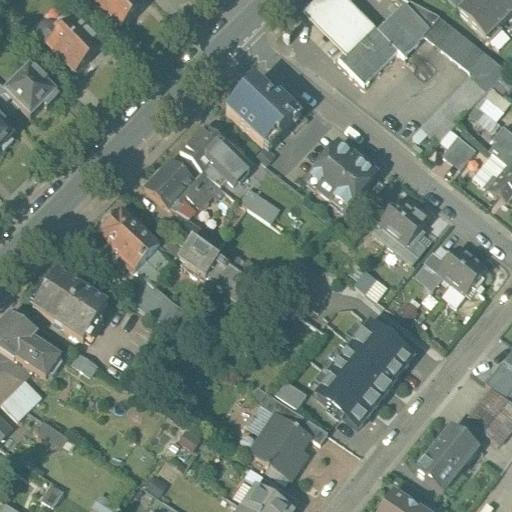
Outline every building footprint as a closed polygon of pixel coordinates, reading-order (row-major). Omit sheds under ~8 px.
[(88,5),(83,0),(70,0),(69,2),(83,17),(92,9),(88,5)] [(92,0),(88,5),(92,9),(110,26),(110,30),(111,32),(114,34),(116,35),(120,35),(122,33),(124,31),(125,28),(143,9),(133,0),(92,0)] [(337,0),(322,0),(303,20),(341,59),(369,32),(337,0)] [(472,0),(444,0),(458,14),(472,0)] [(511,0),(472,0),(458,14),(457,15),(485,44),(511,17),(511,0)] [(438,22),(409,6),(405,10),(404,9),(390,22),(417,49),(424,41),(423,40),(438,22)] [(101,52),(66,16),(54,28),(61,35),(47,48),(76,78),(77,77),(82,81),(94,69),(89,64),(101,52)] [(417,49),(390,22),(376,36),(396,57),(402,63),(417,49)] [(484,59),(438,22),(423,40),(424,41),(468,77),(469,77),(484,59)] [(371,31),(337,65),(362,90),(396,57),(376,36),(371,31)] [(506,76),(484,59),(469,77),(468,77),(469,81),(469,82),(486,97),(506,76)] [(74,80),(58,64),(49,73),(64,89),(74,80)] [(33,75),(29,71),(5,94),(4,96),(5,97),(30,122),(43,110),(46,114),(58,102),(54,99),(55,98),(45,88),(47,86),(35,74),(33,75)] [(469,82),(412,142),(428,157),(486,97),(469,82)] [(273,102),(255,84),(225,115),(263,152),(275,139),(277,142),(291,127),(289,125),(296,117),(277,98),(273,102)] [(510,107),(494,94),(488,102),(503,114),(510,107)] [(502,117),(487,104),(480,112),(496,125),(502,117)] [(4,127),(0,123),(0,151),(1,151),(3,153),(12,145),(9,142),(12,140),(2,129),(4,127)] [(227,152),(204,130),(181,156),(203,177),(211,169),(226,183),(239,168),(224,154),(227,152)] [(511,139),(503,132),(492,145),(496,148),(489,156),(492,159),(511,175),(511,139)] [(476,156),(457,141),(442,159),(461,174),(476,156)] [(375,180),(336,149),(306,187),(345,218),(375,180)] [(511,175),(492,159),(473,183),(484,192),(496,202),(501,196),(511,204),(511,201),(511,175)] [(171,165),(144,192),(161,208),(178,219),(186,224),(188,225),(195,217),(180,202),(184,199),(199,214),(219,192),(201,178),(194,186),(171,165)] [(281,184),(265,171),(259,180),(275,192),(281,184)] [(268,209),(248,196),(240,209),(260,222),(268,209)] [(388,210),(380,220),(383,223),(370,238),(385,250),(412,216),(397,205),(391,212),(388,210)] [(132,223),(125,216),(117,216),(111,223),(111,226),(97,240),(97,239),(95,241),(97,243),(97,242),(134,278),(134,277),(159,251),(132,226),(132,223)] [(412,216),(385,250),(411,271),(424,253),(416,247),(423,238),(419,235),(425,228),(412,216)] [(221,248),(188,225),(186,224),(178,219),(171,230),(191,244),(213,260),(221,248)] [(357,222),(347,235),(339,229),(333,235),(351,250),(367,231),(357,222)] [(239,244),(229,237),(221,248),(213,260),(218,263),(223,266),(239,244)] [(184,254),(177,263),(205,282),(207,279),(218,263),(213,260),(191,244),(184,254)] [(339,317),(239,244),(223,266),(250,286),(297,319),(296,320),(323,340),(339,317)] [(184,254),(171,245),(164,245),(159,251),(164,257),(161,260),(171,270),(177,263),(184,254)] [(159,251),(134,277),(145,287),(153,295),(155,293),(164,283),(162,280),(171,270),(161,260),(164,257),(159,251)] [(440,266),(432,259),(415,281),(432,295),(443,282),(451,289),(471,264),(457,253),(451,260),(447,257),(440,266)] [(223,266),(218,263),(207,279),(224,291),(222,294),(236,304),(250,286),(223,266)] [(471,264),(451,289),(442,301),(456,312),(471,293),(474,296),(483,286),(480,283),(485,276),(471,264)] [(82,300),(56,275),(28,304),(55,330),(58,326),(80,304),(82,300)] [(365,277),(354,291),(364,298),(374,284),(365,277)] [(175,309),(155,293),(153,295),(145,287),(129,308),(160,329),(174,310),(175,309)] [(97,320),(80,304),(58,326),(75,343),(97,320)] [(174,310),(160,329),(169,335),(183,316),(174,310)] [(38,337),(9,318),(8,318),(7,316),(0,323),(0,353),(14,363),(15,362),(45,382),(60,360),(39,346),(42,341),(37,338),(38,337)] [(369,328),(328,379),(331,382),(316,400),(357,433),(390,392),(389,391),(411,363),(369,328)] [(78,358),(72,369),(91,380),(97,369),(78,358)] [(511,393),(511,375),(501,367),(485,388),(504,402),(511,393)] [(42,401),(25,384),(16,392),(33,409),(42,401)] [(298,412),(306,395),(282,384),(274,401),(298,412)] [(33,409),(16,392),(8,400),(25,417),(33,409)] [(511,408),(492,394),(466,425),(497,450),(511,432),(511,408)] [(25,417),(8,400),(0,408),(17,425),(25,417)] [(296,418),(276,405),(269,416),(275,420),(276,419),(290,428),(296,418)] [(290,428),(276,419),(275,420),(250,458),(289,485),(301,469),(294,464),(309,442),(290,428)] [(0,444),(9,434),(9,435),(10,434),(9,433),(0,424),(0,444)] [(68,443),(43,426),(38,434),(62,451),(68,443)] [(478,453),(451,431),(434,452),(459,470),(478,453)] [(459,470),(434,452),(417,473),(441,493),(459,470)] [(40,488),(30,482),(23,492),(33,498),(40,488)] [(294,511),(299,506),(263,482),(257,491),(287,511),(294,511)] [(53,511),(63,498),(43,484),(40,488),(33,498),(52,511),(53,511)] [(287,511),(257,491),(256,491),(242,511),(287,511)] [(416,511),(393,497),(382,511),(416,511)]
